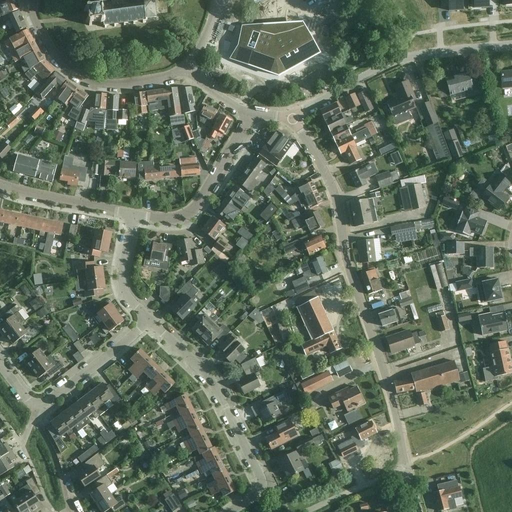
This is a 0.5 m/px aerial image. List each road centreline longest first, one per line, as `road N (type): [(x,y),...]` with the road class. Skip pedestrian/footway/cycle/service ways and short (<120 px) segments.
road 1 (residential): [(405,467),(385,375),(345,258),(339,210),(293,119)]
road 2 (residential): [(229,511),(259,490),(260,476),(202,370),(149,320)]
road 3 (residential): [(293,119),(413,55),(511,44)]
road 4 (residential): [(193,68),(144,82),(90,81),(58,62),(31,0)]
road 5 (residential): [(249,113),(189,210),(167,218),(134,213)]
road 6 (residential): [(35,404),(149,320)]
road 7 (residential): [(134,213),(0,185)]
